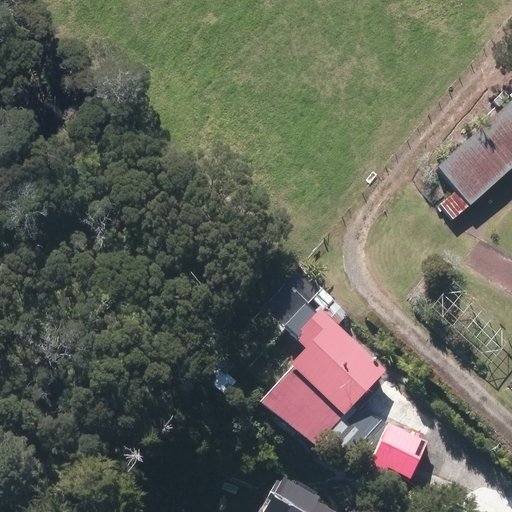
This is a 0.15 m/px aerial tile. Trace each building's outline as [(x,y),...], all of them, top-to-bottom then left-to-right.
[(434,208),(448,224),(511,167),(511,91),(502,101),(506,104),(430,172),(450,194),(434,208)] [(250,408),(304,457),(379,376),(328,328),(341,314),(295,272),(240,330),(263,351),(278,335),(298,354),(283,370),(285,372),(250,408)] [(193,382),(239,418),(259,393),(213,357),(193,382)] [(389,373),(404,387),(414,377),(399,363),(389,373)] [(362,467),(402,486),(423,445),(383,425),(362,467)]
